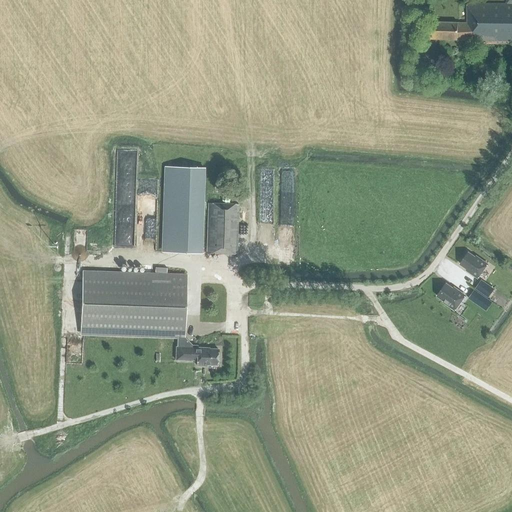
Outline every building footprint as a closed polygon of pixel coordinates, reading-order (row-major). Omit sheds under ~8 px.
[(511,0),(505,0),(506,3),(467,3),(467,23),(430,23),(430,40),(472,40),(472,43),(511,43),(511,0)] [(164,167),(161,252),(201,253),(204,168),(164,167)] [(238,204),(208,203),(206,253),(237,254),(238,204)] [(477,279),(487,265),(476,257),(475,258),(468,253),(460,265),(467,269),(466,271),(477,279)] [(186,276),(82,273),(80,333),(177,336),(176,347),(175,347),(175,360),(196,361),(196,366),(206,366),(206,365),(217,366),(217,361),(219,360),(219,355),(217,353),(218,349),(204,349),(204,348),(194,347),(184,337),(186,276)] [(480,281),(475,289),(488,298),(492,292),(487,289),(489,287),(480,281)] [(454,311),(464,297),(453,289),(452,290),(445,285),(437,297),(444,302),(443,303),(454,311)] [(474,290),(469,297),(482,307),(487,299),(474,290)]
